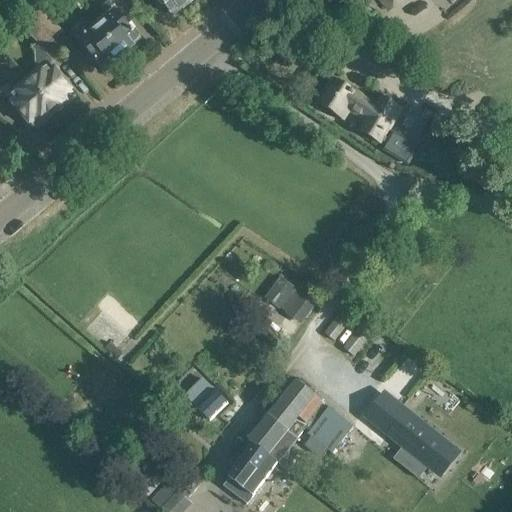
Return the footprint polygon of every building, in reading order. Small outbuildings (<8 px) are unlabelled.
[(192,3),(189,0),(158,0),(172,16),(179,10),(183,11),(192,3)] [(380,0),(390,11),(402,0),(380,0)] [(105,14),(95,23),(124,59),(133,51),(133,48),(141,42),(108,1),(100,7),(105,14)] [(44,8),(33,17),(54,42),(65,33),(44,8)] [(27,79),(54,113),(56,112),(59,112),(63,108),(63,105),(73,97),(48,67),(53,62),(43,51),(54,42),(33,17),(23,25),(39,45),(35,48),(35,65),(39,69),(27,79)] [(104,72),(110,67),(111,66),(114,66),(124,59),(95,23),(77,37),(75,36),(74,36),(104,72)] [(9,95),(18,106),(36,128),(45,120),(48,121),(52,117),(53,114),(54,113),(27,79),(15,89),(16,90),(9,95)] [(376,109),(369,104),(334,81),(318,105),(341,120),(348,110),(367,122),(360,133),(377,144),(386,130),(389,132),(399,115),(397,113),(399,110),(382,99),(376,109)] [(385,149),(407,162),(419,142),(397,129),(385,149)] [(420,144),(441,156),(449,142),(428,130),(420,144)] [(282,279),(267,298),(280,308),(295,289),(282,279)] [(301,324),(315,304),(302,295),(288,314),(301,324)] [(357,313),(347,305),(325,335),(335,342),(357,313)] [(376,329),(367,321),(344,349),(354,357),(376,329)] [(210,422),(228,405),(204,381),(186,398),(210,422)] [(244,438),(253,445),(278,464),(280,461),(284,460),(286,458),(289,455),(290,452),(291,448),(298,440),(297,440),(325,406),(296,383),(262,425),(257,421),(244,438)] [(384,397),(368,418),(405,447),(429,466),(440,476),(457,456),(384,397)] [(332,454),(353,428),(329,409),(308,435),(332,454)] [(247,506),(278,464),(253,445),(228,479),(230,480),(224,488),(247,506)] [(405,447),(394,460),(418,479),(429,466),(405,447)] [(184,468),(152,502),(162,511),(185,511),(192,505),(188,500),(202,485),(184,468)]
